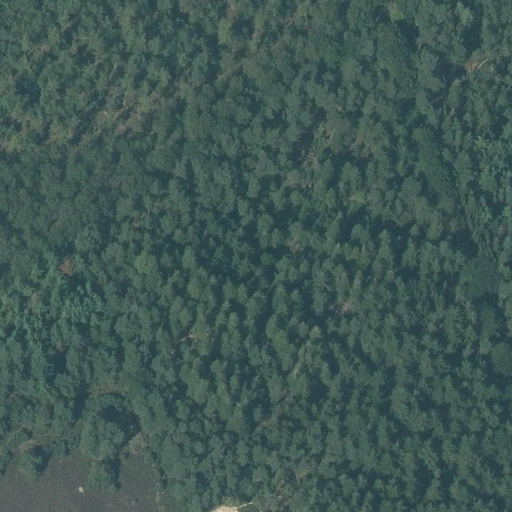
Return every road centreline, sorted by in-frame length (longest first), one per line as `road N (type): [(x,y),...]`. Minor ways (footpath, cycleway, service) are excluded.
road 1 (track): [(0,294),(395,0)]
road 2 (track): [(337,0),(286,42),(159,114),(0,169)]
